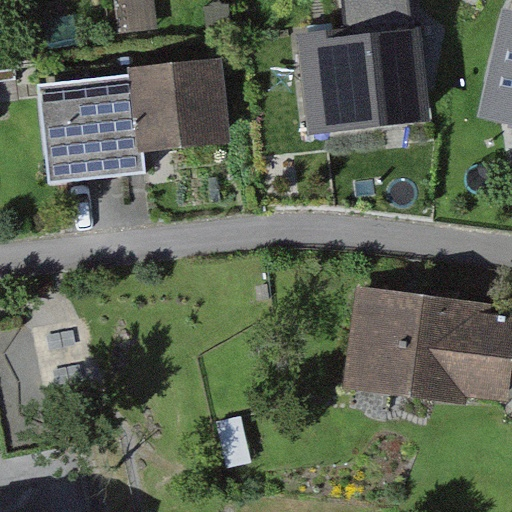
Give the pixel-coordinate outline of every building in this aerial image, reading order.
[(343,0),(307,0),(311,22),(347,16),(343,0)] [(433,29),(307,41),(317,137),(442,126),(433,29)] [(511,48),(495,115),(511,118),(511,48)] [(233,60),(142,73),(154,156),(243,146),(233,60)] [(157,183),(142,73),(39,87),(53,197),(157,183)] [(511,312),(446,303),(365,292),(352,389),(511,410),(511,312)]
